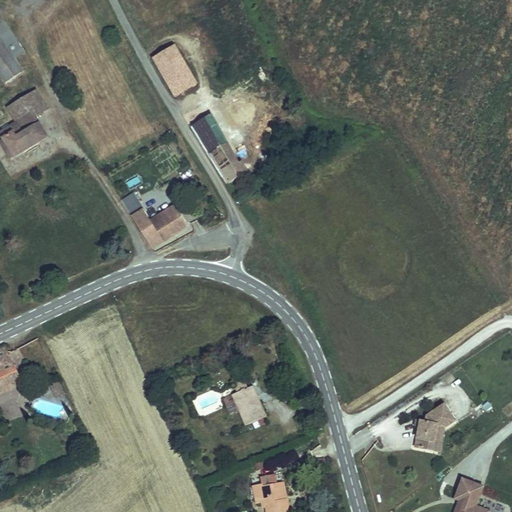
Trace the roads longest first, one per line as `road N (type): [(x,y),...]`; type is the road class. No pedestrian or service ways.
road 1 (unclassified): [(229,272),(243,231),(163,107),(109,0)]
road 2 (secondary): [(229,272),(155,265),(0,329)]
road 3 (secondary): [(339,431),(308,335),(266,290),(229,272)]
road 4 (residential): [(339,431),(511,323)]
road 5 (unknown): [(155,265),(70,123)]
